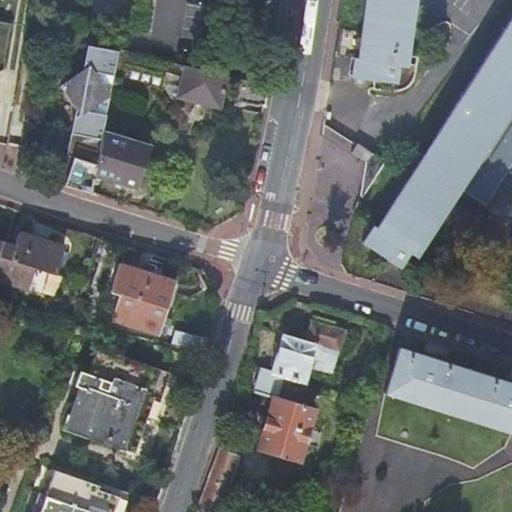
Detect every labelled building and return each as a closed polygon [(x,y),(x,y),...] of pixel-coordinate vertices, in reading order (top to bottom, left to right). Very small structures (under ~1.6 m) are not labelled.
[(97,0),(94,23),(119,26),(122,0),(97,0)] [(124,0),(120,30),(147,34),(151,0),(124,0)] [(366,0),(359,59),(355,58),(352,76),(351,75),(351,78),(394,84),(395,82),(393,81),(395,67),(405,68),(405,66),(402,64),(410,0),(366,0)] [(417,258),(419,255),(418,254),(511,101),(511,17),(378,229),(375,227),(366,241),(365,240),(363,243),(401,267),(402,265),(401,264),(408,252),(417,258)] [(101,134),(117,50),(92,46),(86,50),(84,61),(82,69),(59,85),(74,109),(72,120),(79,121),(76,136),(93,139),(92,150),(98,151),(101,134)] [(228,78),(208,73),(184,67),(175,100),(219,111),(228,78)] [(264,110),(269,88),(241,82),(236,104),(264,110)] [(79,121),(72,120),(65,157),(72,158),(96,162),(98,151),(92,150),(93,139),(76,136),(79,121)] [(96,162),(72,158),(64,186),(90,195),(93,175),(134,187),(147,147),(101,134),(98,151),(96,162)] [(13,249),(0,245),(0,281),(27,290),(34,270),(54,276),(62,250),(17,236),(13,249)] [(172,284),(118,268),(109,294),(119,296),(111,321),(156,335),(172,284)] [(273,375),(305,384),(310,368),(332,374),(346,329),(333,326),(334,321),(314,315),(306,341),(285,335),(274,372),(273,375)] [(87,436),(134,453),(153,399),(150,397),(159,373),(97,350),(88,375),(79,372),(74,387),(83,390),(70,426),(89,432),(87,436)] [(511,511),(511,384),(506,383),(437,361),(423,357),(400,350),(385,395),(511,434),(511,511)] [(424,353),(423,357),(437,361),(438,357),(424,353)] [(274,372),(261,369),(255,395),(273,400),(259,451),(300,463),(315,412),(299,407),(305,384),(273,375),(274,372)] [(238,458),(218,451),(208,479),(227,486),(238,458)] [(113,511),(118,498),(97,490),(98,486),(54,470),(45,494),(39,492),(31,511),(113,511)] [(217,511),(227,486),(208,479),(197,509),(207,511),(217,511)]
